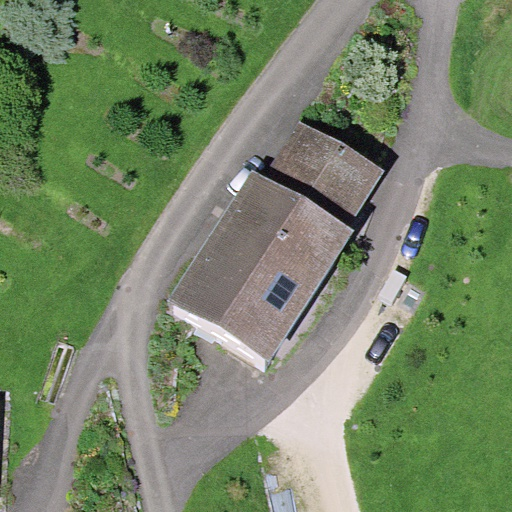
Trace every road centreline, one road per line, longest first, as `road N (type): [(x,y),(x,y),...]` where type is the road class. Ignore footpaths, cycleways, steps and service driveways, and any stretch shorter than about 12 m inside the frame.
road 1 (unclassified): [(344,0),(169,227),(108,343),(154,511)]
road 2 (track): [(424,150),(348,325),(289,390),(150,493)]
road 3 (track): [(511,163),(424,150),(439,0)]
road 4 (track): [(43,511),(60,437),(108,343)]
road 5 (track): [(308,369),(348,511)]
